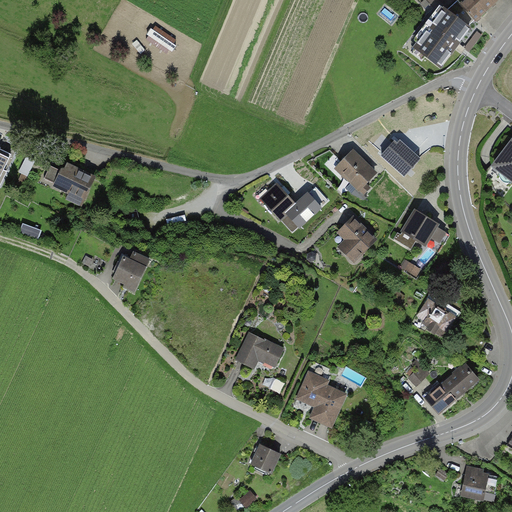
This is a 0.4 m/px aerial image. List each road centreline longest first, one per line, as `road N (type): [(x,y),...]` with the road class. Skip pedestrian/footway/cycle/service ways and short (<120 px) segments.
road 1 (residential): [(477,86),(442,81),(235,180),(0,125)]
road 2 (residential): [(352,469),(189,377),(67,262)]
road 3 (primary): [(511,332),(472,238),(458,177),(477,86)]
road 4 (primary): [(352,469),(483,416),(511,378)]
